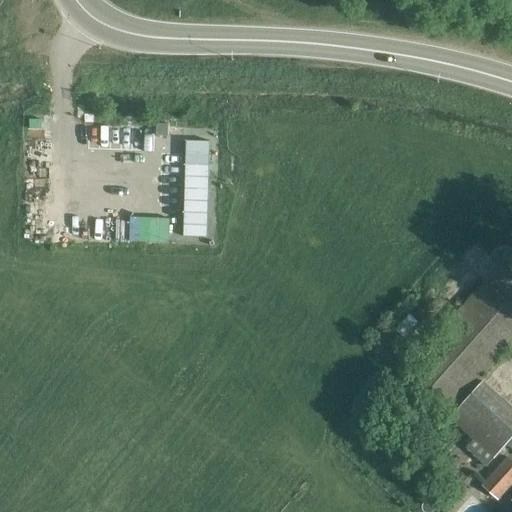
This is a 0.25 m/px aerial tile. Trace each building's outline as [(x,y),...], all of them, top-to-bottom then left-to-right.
[(197,162),(196,182),(220,184),(221,163),(197,162)] [(206,211),(118,208),(117,238),(205,241),(206,211)] [(115,238),(116,214),(56,212),(55,236),(115,238)] [(448,415),(511,343),(511,304),(485,280),(402,373),(448,415)] [(494,457),(511,437),(511,405),(483,380),(449,417),(494,457)] [(500,498),(511,484),(511,454),(510,453),(483,482),(500,498)]
